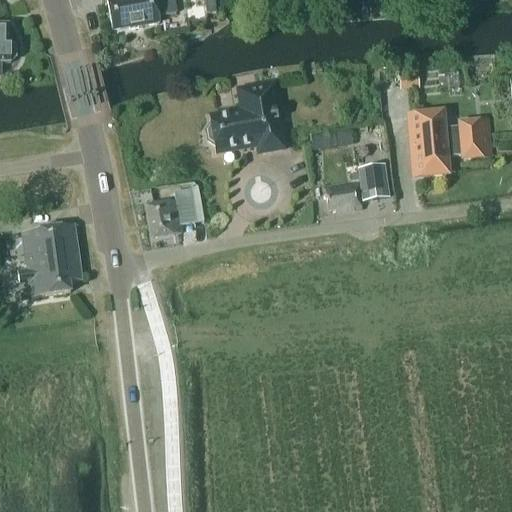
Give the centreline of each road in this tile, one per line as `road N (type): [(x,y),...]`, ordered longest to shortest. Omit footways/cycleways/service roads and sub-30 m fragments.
road 1 (residential): [(511,203),(215,245),(118,267)]
road 2 (track): [(160,340),(511,291)]
road 3 (unclassified): [(118,267),(56,0)]
road 4 (unclassified): [(143,511),(118,267)]
